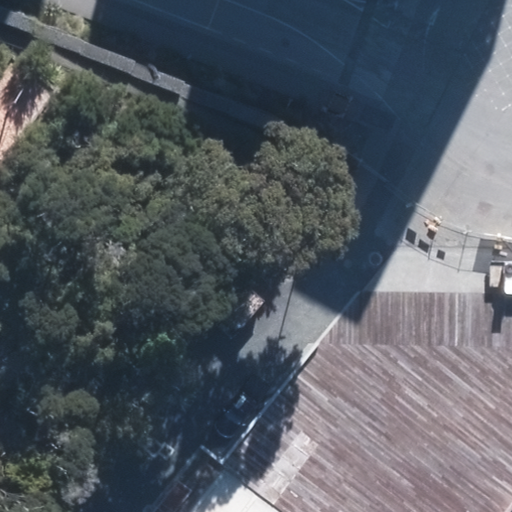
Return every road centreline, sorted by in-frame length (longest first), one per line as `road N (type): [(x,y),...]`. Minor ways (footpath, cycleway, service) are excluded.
road 1 (track): [(131,511),(264,353),(395,221)]
road 2 (residential): [(511,140),(470,130),(447,112),(431,88),(427,30)]
